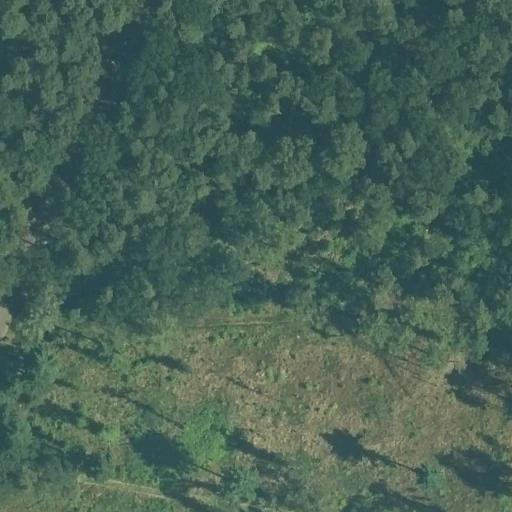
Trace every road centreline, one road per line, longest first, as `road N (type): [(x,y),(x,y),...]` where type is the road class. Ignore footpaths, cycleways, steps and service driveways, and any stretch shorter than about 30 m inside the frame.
road 1 (unclassified): [(143,0),(0,310)]
road 2 (track): [(0,472),(253,511)]
